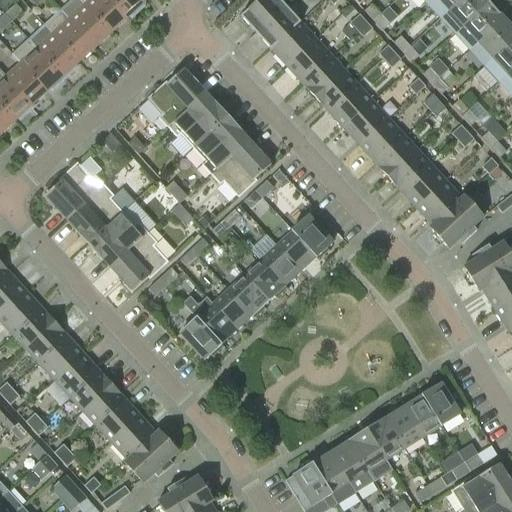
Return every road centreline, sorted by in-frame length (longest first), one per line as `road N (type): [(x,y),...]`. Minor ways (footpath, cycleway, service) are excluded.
road 1 (residential): [(511,419),(382,239),(188,31)]
road 2 (residential): [(264,511),(182,400),(0,200)]
road 3 (residential): [(0,200),(188,31)]
